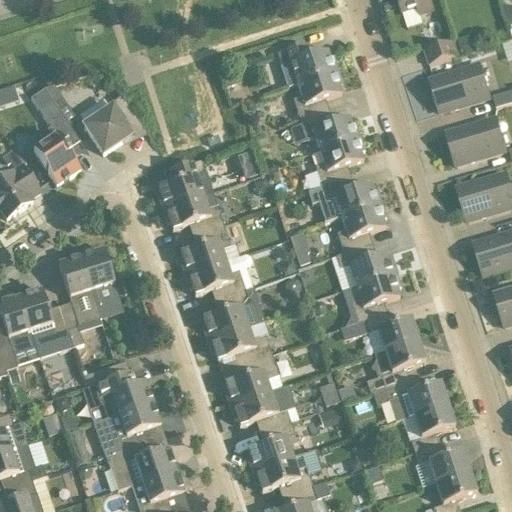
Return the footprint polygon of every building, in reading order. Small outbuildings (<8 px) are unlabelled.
[(397,0),(403,17),(418,12),(420,19),(433,14),(428,0),(397,0)] [(462,56),(474,52),(469,39),(458,43),(462,56)] [(454,46),(425,55),(429,70),(458,60),(454,46)] [(278,58),(282,71),(289,92),(297,89),(338,76),(333,62),(330,63),(327,55),(306,62),(302,51),(307,49),(306,49),(278,58)] [(236,74),(232,61),(217,66),(221,79),(236,74)] [(489,103),(479,70),(430,85),(440,118),(489,103)] [(338,76),(297,89),(302,102),(293,104),(300,125),(324,117),(320,106),(342,99),(339,91),(342,90),(338,76)] [(44,94),(53,107),(58,115),(68,129),(76,123),(53,90),(44,94)] [(511,107),(511,95),(493,101),(497,113),(511,107)] [(124,105),(84,132),(103,160),(143,133),(124,105)] [(47,112),(52,119),(45,124),(50,132),(39,139),(45,148),(33,156),(56,191),(80,175),(71,161),(74,159),(70,153),(79,147),(68,129),(58,115),(53,107),(47,112)] [(324,117),(300,125),(307,146),(315,144),(319,156),(360,143),(355,129),(352,130),(349,122),(328,129),(324,117)] [(505,156),(495,123),(446,138),(456,171),(505,156)] [(264,138),(256,140),(259,151),(267,149),(264,138)] [(315,171),(322,192),(308,196),(308,197),(346,184),(342,172),(364,166),(361,158),(364,157),(360,143),(319,156),(324,169),(315,171)] [(16,175),(0,185),(0,214),(6,224),(32,207),(31,206),(30,207),(29,205),(41,197),(13,155),(2,161),(7,169),(11,168),(16,175)] [(260,178),(252,155),(238,160),(246,183),(260,178)] [(170,176),(174,187),(158,193),(160,200),(158,201),(162,215),(204,201),(199,189),(208,186),(201,165),(170,176)] [(280,180),(276,170),(265,173),(269,184),(280,180)] [(511,212),(511,197),(506,179),(457,193),(467,226),(511,212)] [(263,180),(253,184),(258,198),(268,194),(263,180)] [(346,184),(308,197),(312,209),(319,207),(326,228),(341,223),(382,209),(377,195),(374,196),(371,189),(349,196),(346,184)] [(197,240),(223,231),(216,210),(208,213),(204,201),(162,215),(167,229),(170,228),(172,235),(194,229),(197,240)] [(337,238),(343,259),(344,259),(360,254),(361,254),(372,250),(372,249),(368,250),(364,239),(385,233),(383,224),(386,223),(382,209),(341,223),(345,235),(337,238)] [(180,258),(182,265),(180,266),(185,280),(226,267),(222,254),(230,251),(223,231),(197,240),(201,252),(180,258)] [(511,272),(511,236),(474,249),(484,281),(511,272)] [(80,261),(92,296),(96,311),(119,303),(103,254),(80,261)] [(344,259),(343,259),(336,261),(340,273),(348,271),(355,292),(396,279),(391,265),(388,266),(386,258),(364,265),(361,254),(360,254),(344,259)] [(297,262),(300,271),(311,268),(308,259),(297,262)] [(71,308),(59,312),(72,352),(83,349),(78,331),(101,324),(96,311),(92,296),(80,261),(58,269),(71,308)] [(281,273),(283,281),(295,277),(291,266),(284,268),(281,273)] [(219,305),(246,296),(239,276),(230,279),(226,267),(185,280),(190,295),(192,294),(195,301),(215,294),(219,305)] [(396,279),(355,292),(347,295),(358,329),(363,327),(382,321),(382,320),(378,309),(400,302),(397,294),(401,293),(396,279)] [(511,329),(511,293),(495,299),(505,332),(511,329)] [(207,346),(248,332),(265,326),(254,294),(246,296),(219,305),(223,317),(202,324),(205,331),(202,332),(207,346)] [(72,352),(59,312),(48,315),(41,295),(19,302),(35,352),(57,345),(61,356),(72,352)] [(17,372),(13,359),(35,352),(19,302),(0,308),(0,320),(7,344),(9,349),(0,351),(0,359),(5,376),(17,372)] [(345,345),(367,338),(374,360),(384,357),(418,346),(410,324),(390,330),(387,319),(382,320),(382,321),(363,327),(358,329),(341,334),(345,345)] [(252,344),(248,332),(207,346),(212,360),(215,359),(217,366),(238,359),(242,371),(272,360),(265,340),(252,344)] [(135,340),(123,344),(127,357),(139,352),(135,340)] [(409,386),(409,385),(405,374),(425,368),(418,346),(384,357),(374,360),(376,364),(371,374),(375,376),(377,382),(366,386),(370,399),(372,398),(385,394),(393,392),(409,386)] [(279,381),(272,360),(242,371),(245,382),(225,389),(227,396),(225,397),(229,411),(271,397),(266,385),(279,381)] [(131,378),(127,367),(103,375),(106,386),(121,382),(131,378)] [(7,376),(11,389),(21,386),(17,373),(7,376)] [(84,381),(88,392),(106,386),(103,375),(84,381)] [(97,408),(103,426),(108,423),(119,420),(153,408),(145,386),(125,393),(121,382),(106,386),(88,392),(82,395),(87,411),(97,408)] [(416,383),(409,385),(409,386),(393,392),(385,394),(372,398),(376,410),(388,407),(395,427),(414,421),(447,410),(440,388),(420,395),(416,383)] [(325,412),(339,408),(333,390),(319,394),(325,412)] [(264,436),(290,427),(286,415),(277,417),(271,397),(229,411),(234,426),(237,425),(239,432),(260,425),(264,436)] [(68,409),(65,402),(56,406),(60,415),(66,412),(68,409)] [(106,462),(120,457),(144,449),(140,437),(160,431),(153,408),(119,420),(108,423),(116,445),(100,451),(104,462),(106,461),(106,462)] [(447,410),(414,421),(420,443),(411,446),(414,458),(438,450),(434,439),(454,432),(447,410)] [(340,411),(330,414),(335,430),(345,427),(340,411)] [(20,428),(13,430),(9,419),(0,422),(0,460),(11,456),(28,450),(20,428)] [(297,447),(290,427),(264,436),(268,447),(247,454),(250,462),(247,462),(252,477),(293,463),(289,451),(297,447)] [(144,449),(120,457),(106,462),(117,496),(131,491),(176,476),(168,453),(148,460),(144,449)] [(35,472),(28,450),(11,456),(0,460),(0,485),(5,483),(8,495),(32,487),(47,482),(42,470),(35,472)] [(436,488),(469,477),(462,455),(442,462),(438,450),(414,458),(418,470),(429,467),(436,488)] [(313,492),(308,479),(322,474),(316,455),(293,463),(252,477),(257,491),(260,490),(262,497),(283,491),(286,502),(313,492)] [(350,467),(353,476),(362,473),(359,465),(350,467)] [(80,475),(81,480),(85,483),(89,482),(92,478),(91,473),(87,470),(82,471),(80,475)] [(377,472),(365,476),(370,488),(382,484),(377,472)] [(367,487),(363,475),(351,479),(353,487),(361,489),(367,487)] [(176,476),(131,491),(138,511),(165,511),(163,505),(183,498),(176,476)] [(458,511),(456,506),(476,499),(469,477),(436,488),(442,510),(436,511),(458,511)] [(0,511),(40,511),(32,487),(8,495),(12,506),(0,510),(0,511)] [(324,511),(321,503),(330,500),(326,488),(313,492),(286,502),(289,511),(324,511)]
